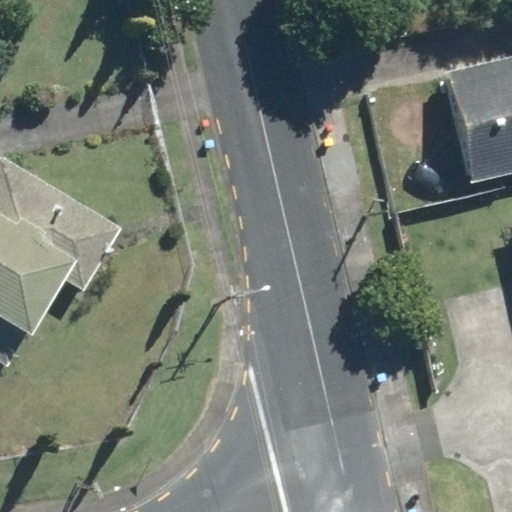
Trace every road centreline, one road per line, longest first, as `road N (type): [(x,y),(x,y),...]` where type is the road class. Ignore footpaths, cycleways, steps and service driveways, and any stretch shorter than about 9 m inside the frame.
road 1 (tertiary): [(230,0),(330,427)]
road 2 (tertiary): [(174,511),(330,427)]
